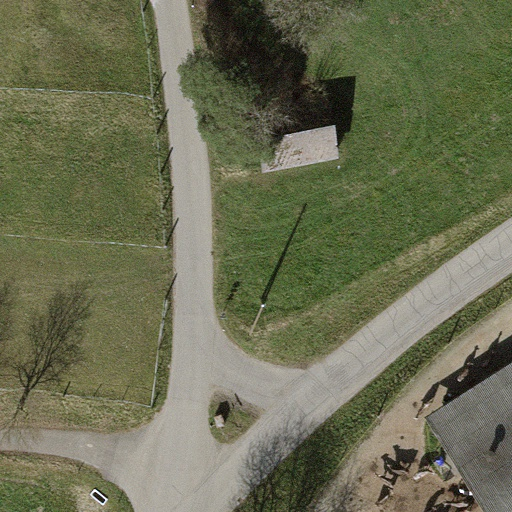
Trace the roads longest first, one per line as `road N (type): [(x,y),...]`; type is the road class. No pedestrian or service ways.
road 1 (residential): [(197,342),(195,208),(173,0)]
road 2 (unclassified): [(317,400),(400,326),(511,246)]
road 3 (track): [(189,460),(0,445)]
road 4 (residential): [(185,511),(197,342)]
road 5 (unclassified): [(206,511),(317,400)]
road 6 (residential): [(317,400),(257,384),(197,342)]
